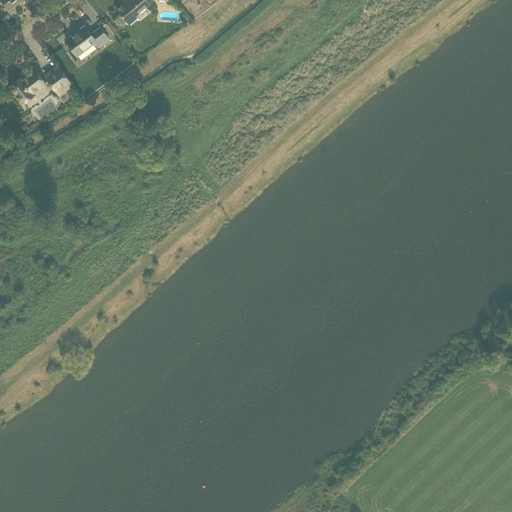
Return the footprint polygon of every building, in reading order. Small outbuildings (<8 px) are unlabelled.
[(0,0),(8,10),(19,1),(18,0),(0,0)] [(122,0),(124,1),(116,8),(127,21),(128,21),(129,23),(137,16),(140,20),(148,13),(143,8),(150,2),(148,0),(122,0)] [(78,32),(66,41),(77,55),(95,42),(99,47),(109,39),(100,27),(91,34),(85,26),(77,31),(78,32)] [(59,69),(47,78),(59,94),(71,84),(59,69)] [(47,87),(35,70),(27,75),(28,76),(22,80),(21,77),(10,85),(23,103),(33,95),(32,93),(44,84),(47,87)]
